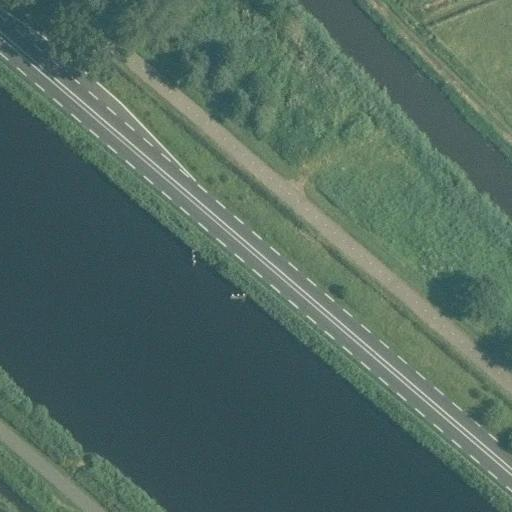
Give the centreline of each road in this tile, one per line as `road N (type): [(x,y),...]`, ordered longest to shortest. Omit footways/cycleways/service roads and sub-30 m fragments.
road 1 (primary): [(511,481),(0,44)]
road 2 (unclassified): [(511,393),(52,0)]
road 3 (track): [(374,0),(511,138)]
